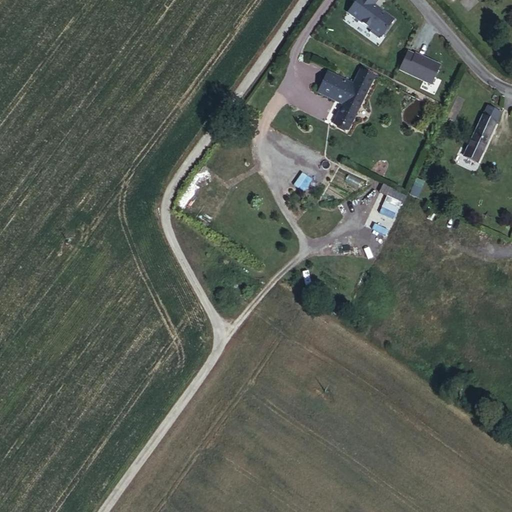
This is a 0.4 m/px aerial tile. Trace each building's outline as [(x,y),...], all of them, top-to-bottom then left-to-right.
[(392,18),(377,8),(377,9),(371,5),(374,0),(354,0),(346,12),(370,28),(368,31),(378,38),(392,18)] [(414,52),(407,49),(399,67),(432,82),(440,62),(414,51),(414,52)] [(347,129),(373,78),(358,71),(352,83),(329,72),(319,93),(342,105),(333,122),(347,129)] [(496,122),(500,113),(486,106),(481,116),(496,122)] [(476,162),(496,122),(481,116),(462,155),(476,162)] [(410,193),(419,195),(422,185),(413,182),(410,193)]
